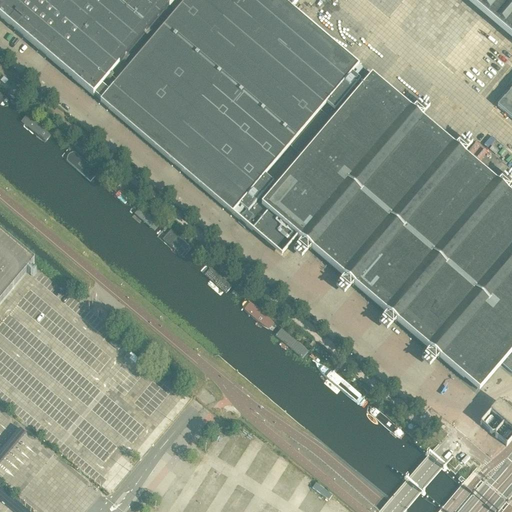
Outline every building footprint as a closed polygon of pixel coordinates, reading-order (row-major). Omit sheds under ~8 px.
[(511,0),(0,0),(0,18),(91,96),(93,97),(94,95),(101,101),(100,103),(152,147),(180,171),(232,215),(239,221),(245,226),(246,227),(252,232),(281,257),(298,238),(301,241),(300,242),(301,243),(301,242),(302,242),(310,249),(309,250),(310,250),(311,250),(311,249),(338,272),(344,277),(343,278),(343,279),(344,279),(344,278),(345,278),(353,285),(353,286),(352,286),(352,287),(353,287),(353,286),(354,286),(386,314),(385,315),(386,315),(387,315),(387,314),(395,321),(396,321),(395,322),(395,323),(396,323),(396,322),(429,350),(428,350),(428,351),(428,352),(429,352),(429,351),(430,351),(438,358),(437,358),(437,359),(438,359),(439,358),(463,379),(479,392),(502,366),(511,374),(511,0)] [(0,92),(0,103),(6,108),(9,108),(10,106),(11,104),(11,101),(0,92)] [(31,125),(31,128),(47,141),(50,141),(52,139),(52,136),(36,122),(33,123),(31,125)] [(88,169),(87,166),(71,153),(68,153),(66,155),(67,158),(83,171),(86,171),(88,169)] [(107,189),(108,192),(124,206),(126,205),(128,203),(128,200),(112,187),(109,187),(107,189)] [(151,223),(151,220),(135,206),(132,206),(130,209),(130,212),(146,225),(149,225),(151,223)] [(0,304),(34,264),(0,235),(0,304)] [(185,252),(185,249),(169,235),(166,235),(164,238),(164,241),(180,254),(183,254),(185,252)] [(235,294),(235,291),(219,278),(216,278),(214,280),(214,283),(230,297),(233,296),(235,294)] [(250,310),(250,313),(266,327),(269,326),(271,324),(270,321),(254,308),(252,308),(250,310)] [(281,337),(281,340),(297,353),(300,353),(302,351),(302,348),(286,334),(283,335),(281,337)] [(121,347),(113,340),(110,344),(118,350),(121,347)] [(319,369),(319,371),(335,385),(338,385),(340,383),(339,380),(323,366),(321,366),(319,369)] [(379,404),(386,409),(389,405),(382,400),(379,404)] [(495,437),(506,447),(511,440),(511,414),(510,412),(511,409),(511,405),(508,402),(504,407),(498,403),(490,413),(480,425),(491,435),(492,434),(495,434),(495,437)] [(365,409),(365,412),(382,425),(384,425),(386,422),(386,420),(370,406),(367,407),(365,409)] [(0,467),(3,464),(8,458),(13,452),(18,446),(24,440),(27,436),(21,430),(18,434),(12,441),(7,447),(2,453),(0,454),(0,467)] [(417,448),(417,445),(401,432),(398,432),(396,434),(396,437),(412,451),(415,450),(417,448)] [(448,463),(446,462),(435,452),(434,451),(433,451),(431,454),(429,456),(428,457),(430,458),(441,468),(442,469),(443,469),(443,468),(445,467),(447,464),(448,463)] [(328,501),(332,496),(316,484),(312,489),(328,501)] [(32,511),(0,487),(0,500),(15,511),(32,511)] [(477,490),(472,496),(471,497),(488,511),(499,511),(501,510),(477,490)]
